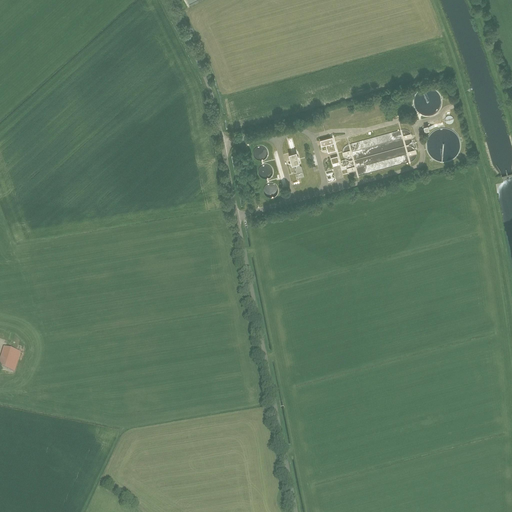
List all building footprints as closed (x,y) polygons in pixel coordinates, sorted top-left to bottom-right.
[(445,120),(445,122),(446,123),(447,123),(447,124),(449,124),(450,124),(452,123),(453,122),(453,121),(453,120),(453,119),(453,118),(452,117),(451,116),(450,116),(449,116),(448,116),(447,117),(446,117),(446,118),(445,118),(445,119),(445,120)] [(320,140),(321,146),(325,144),(328,153),(336,150),(332,137),(320,140)] [(291,165),(295,164),(296,167),(295,169),(296,174),(295,174),(297,180),(298,182),(300,182),(299,178),(304,176),(301,167),(299,166),(298,163),(299,163),(296,152),(288,154),(291,165)] [(336,180),(333,170),(325,172),(328,182),(336,180)] [(0,367),(14,372),(20,352),(4,347),(0,361),(0,367)]
